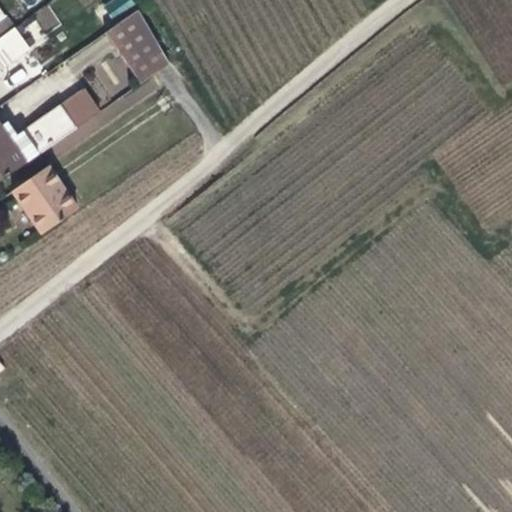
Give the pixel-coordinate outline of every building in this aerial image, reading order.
[(131,0),(106,0),(103,2),(110,18),(134,7),(131,0)] [(16,24),(29,46),(60,27),(47,5),(16,24)] [(90,45),(112,78),(124,96),(168,66),(156,49),(134,15),(90,45)] [(0,39),(14,29),(5,18),(0,21),(0,39)] [(0,73),(7,69),(5,66),(27,49),(14,29),(0,39),(0,73)] [(0,181),(99,114),(86,96),(83,91),(9,142),(0,129),(0,181)] [(33,225),(38,234),(75,208),(69,199),(47,169),(12,193),(33,225)] [(1,358),(6,368),(20,360),(15,351),(1,358)]
